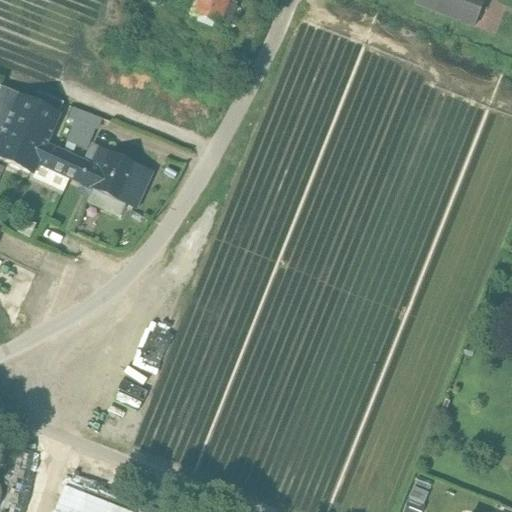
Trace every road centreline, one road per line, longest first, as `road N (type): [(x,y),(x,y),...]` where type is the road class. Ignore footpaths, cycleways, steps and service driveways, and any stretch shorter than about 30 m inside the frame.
road 1 (unclassified): [(0,358),(112,293),(174,238),(296,0)]
road 2 (unclassified): [(267,511),(0,410)]
